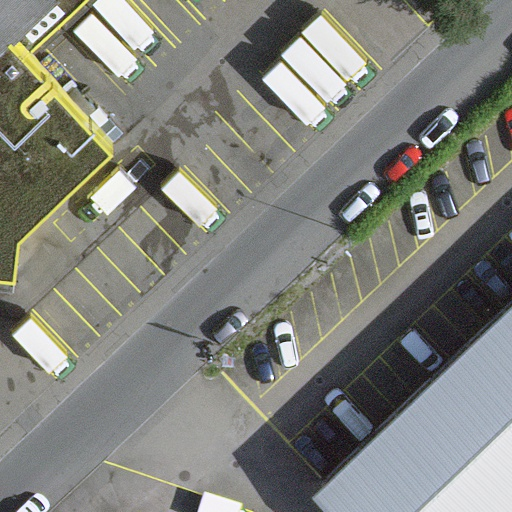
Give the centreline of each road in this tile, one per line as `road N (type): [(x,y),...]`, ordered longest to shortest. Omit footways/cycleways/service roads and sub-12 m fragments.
road 1 (residential): [(511,20),(0,510)]
road 2 (unknown): [(511,204),(273,429)]
